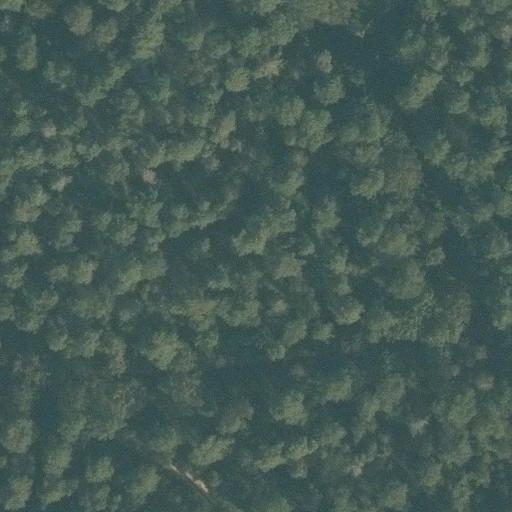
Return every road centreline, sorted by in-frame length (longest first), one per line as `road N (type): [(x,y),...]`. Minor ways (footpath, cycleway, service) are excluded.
road 1 (track): [(511,314),(330,361),(37,372)]
road 2 (track): [(420,0),(395,43),(430,186),(511,368)]
